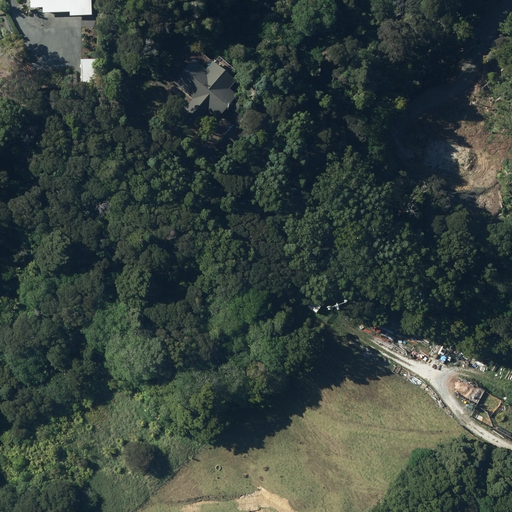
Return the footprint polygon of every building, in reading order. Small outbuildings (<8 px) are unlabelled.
[(24,0),(24,6),(29,5),(29,9),(41,8),(42,13),(72,12),(72,0),(24,0)] [(192,99),(184,109),(198,121),(206,112),(215,120),(235,97),(227,90),(233,82),(210,63),(204,70),(191,60),(172,83),(192,99)] [(90,71),(89,81),(97,82),(98,71),(90,71)] [(233,126),(218,143),(234,157),(249,139),(233,126)] [(311,300),(306,307),(315,314),(320,307),(311,300)]
